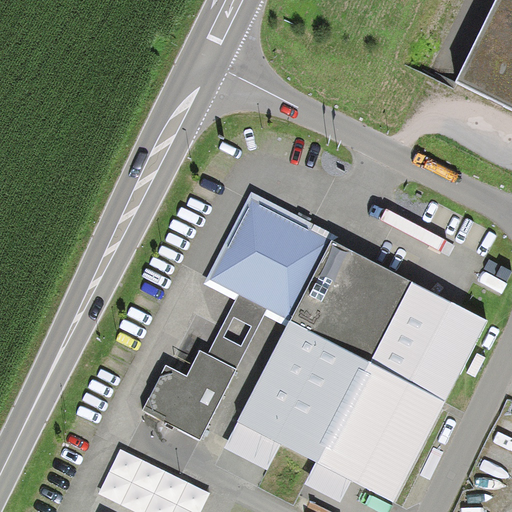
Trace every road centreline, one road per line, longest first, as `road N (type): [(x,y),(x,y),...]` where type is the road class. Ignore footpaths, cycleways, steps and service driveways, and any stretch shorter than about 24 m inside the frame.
road 1 (residential): [(48,0),(225,72),(511,216)]
road 2 (residential): [(511,350),(433,511)]
road 3 (unknown): [(352,233),(490,275)]
